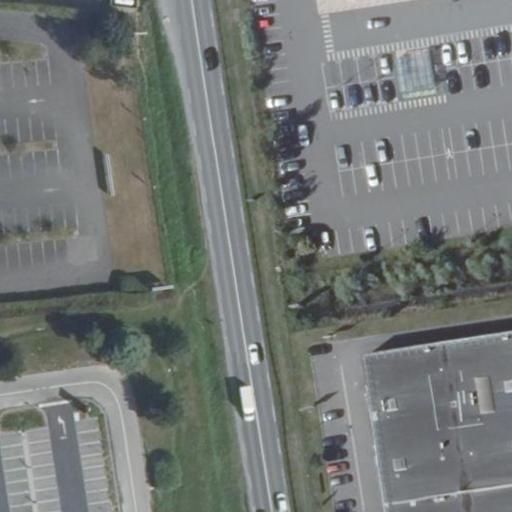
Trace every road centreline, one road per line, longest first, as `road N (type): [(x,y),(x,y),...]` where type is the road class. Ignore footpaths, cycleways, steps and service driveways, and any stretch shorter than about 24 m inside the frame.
road 1 (primary): [(191,0),(269,511)]
road 2 (unknown): [(385,511),(366,351),(511,319)]
